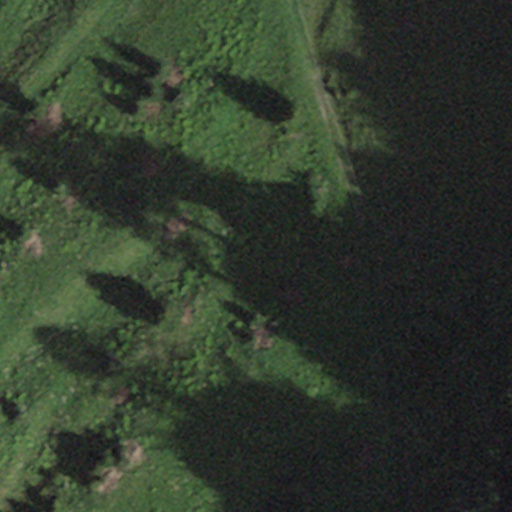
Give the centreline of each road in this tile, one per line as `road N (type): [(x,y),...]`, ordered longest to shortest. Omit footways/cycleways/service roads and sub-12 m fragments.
road 1 (track): [(440,511),(404,247),(346,130),(306,0)]
road 2 (track): [(94,0),(0,106)]
